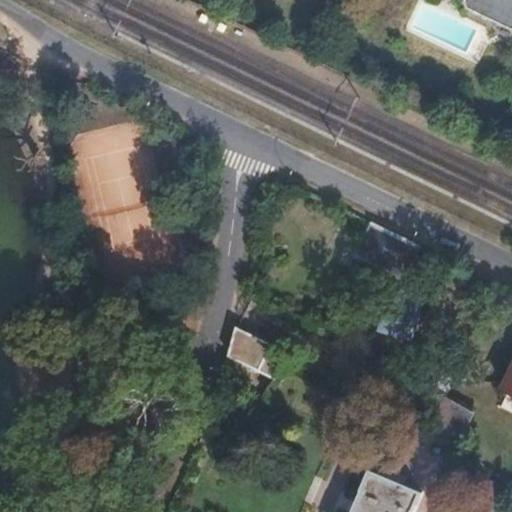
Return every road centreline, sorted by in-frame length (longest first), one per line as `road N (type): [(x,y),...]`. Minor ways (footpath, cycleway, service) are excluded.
road 1 (residential): [(139,511),(189,423),(220,325),(250,132)]
road 2 (residential): [(250,132),(511,259)]
road 3 (residential): [(0,0),(88,54),(250,132)]
